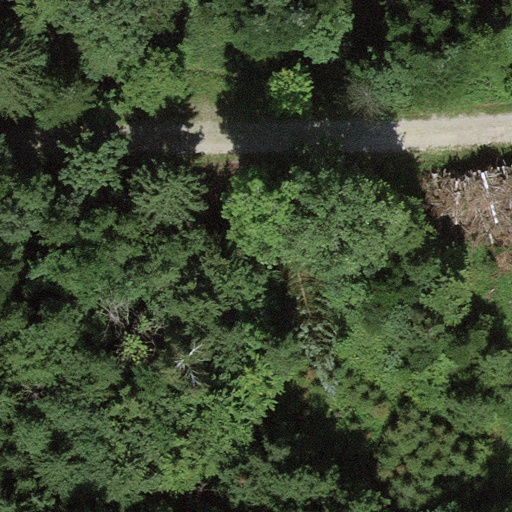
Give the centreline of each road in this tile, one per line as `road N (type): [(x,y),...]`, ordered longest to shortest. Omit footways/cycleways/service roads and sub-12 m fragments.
road 1 (track): [(511,120),(0,133)]
road 2 (track): [(280,127),(0,35)]
